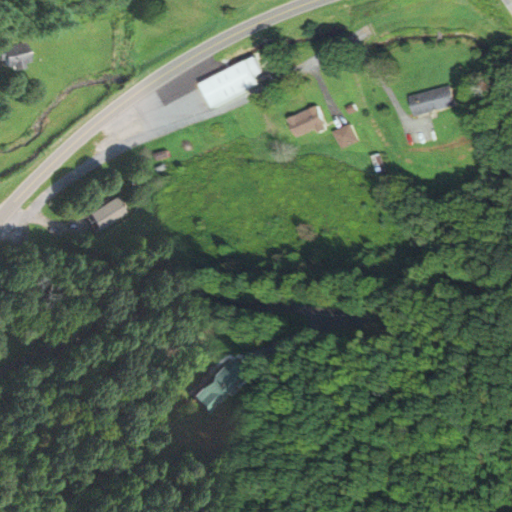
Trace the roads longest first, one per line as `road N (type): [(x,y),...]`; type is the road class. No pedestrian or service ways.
road 1 (residential): [(25,217),(0,247),(62,345),(182,302),(338,312),(330,324)]
road 2 (residential): [(370,29),(262,91),(87,166),(25,217),(6,212)]
road 3 (tertiary): [(0,220),(52,163),(141,89),(314,0)]
